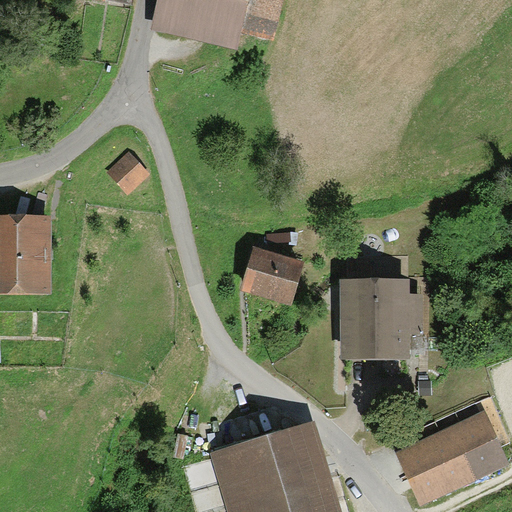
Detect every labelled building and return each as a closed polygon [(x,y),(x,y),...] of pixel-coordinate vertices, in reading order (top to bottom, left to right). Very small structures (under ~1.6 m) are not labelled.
[(159,0),(152,25),(234,48),(240,28),(273,38),(283,0),(159,0)] [(150,174),(130,151),(108,171),(128,194),(150,174)] [(51,216),(0,215),(0,294),(51,294),(51,254),(51,216)] [(291,259),(254,248),(241,290),(291,305),(304,263),(291,259)] [(410,280),(341,280),(342,360),(379,360),(413,359),(413,337),(430,337),(429,294),(410,294),(410,280)] [(504,462),(479,410),(393,452),(418,504),(504,462)] [(343,511),(313,419),(211,452),(230,511),(343,511)]
